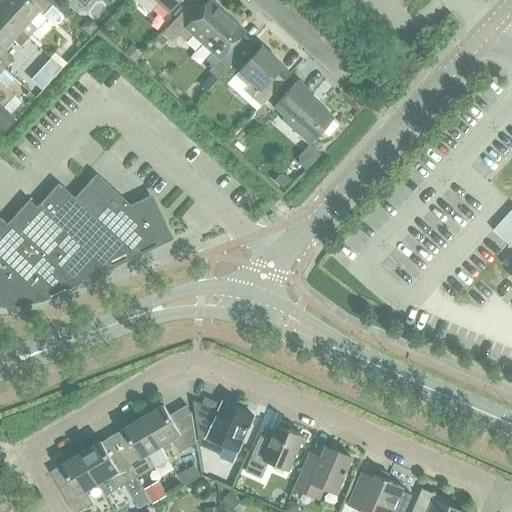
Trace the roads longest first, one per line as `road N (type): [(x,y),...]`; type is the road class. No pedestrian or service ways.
road 1 (residential): [(59,511),(36,471),(39,451),(192,365),(499,493)]
road 2 (residential): [(253,301),(279,257),(511,9)]
road 3 (tertiary): [(511,422),(253,301)]
road 4 (tertiary): [(0,375),(153,317),(253,301)]
road 5 (tertiary): [(253,301),(207,290),(181,294),(0,355)]
